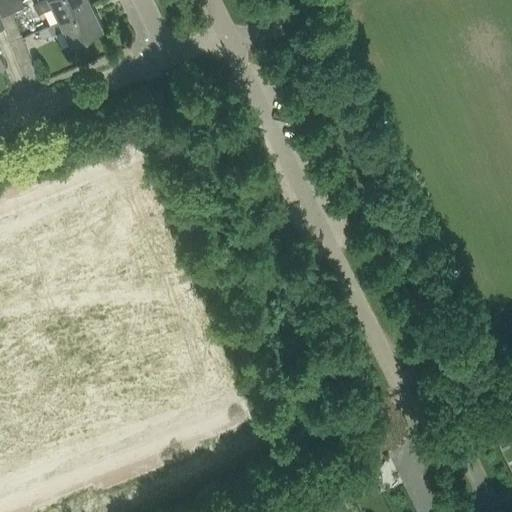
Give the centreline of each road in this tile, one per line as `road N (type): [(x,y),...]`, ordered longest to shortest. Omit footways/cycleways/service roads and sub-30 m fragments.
road 1 (residential): [(400,392),(230,46)]
road 2 (residential): [(0,510),(247,410)]
road 3 (residential): [(0,125),(170,57)]
road 4 (residential): [(0,206),(139,150)]
